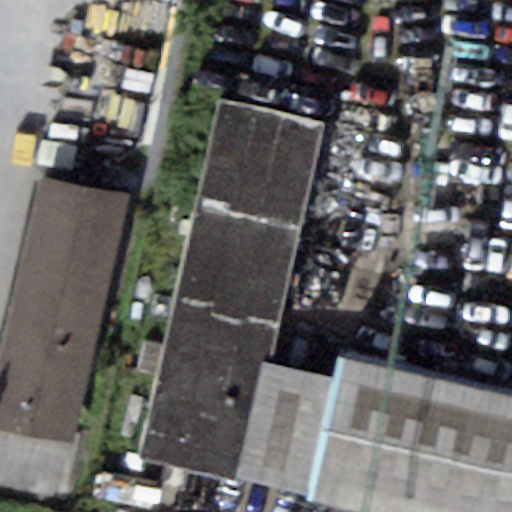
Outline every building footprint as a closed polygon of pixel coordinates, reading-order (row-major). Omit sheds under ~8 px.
[(323,126),(220,102),(136,461),(240,485),(268,364),(323,126)] [(132,200),(42,179),(0,361),(0,432),(74,449),(80,425),(132,200)] [(335,380),(307,501),(357,511),(511,511),(511,395),(339,357),(335,380)] [(307,501),(335,380),(268,364),(240,485),(307,501)] [(0,432),(0,486),(67,501),(84,426),(80,425),(74,449),(0,432)]
